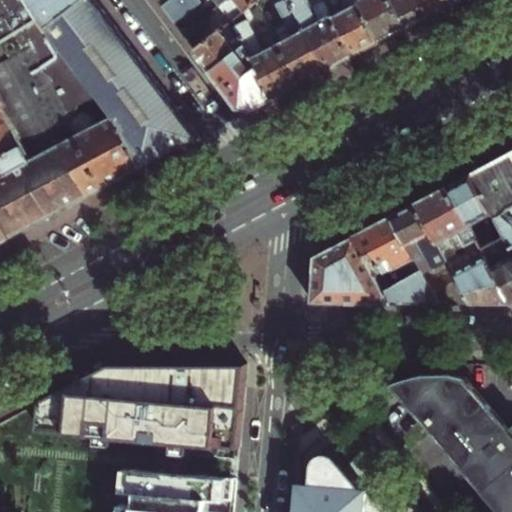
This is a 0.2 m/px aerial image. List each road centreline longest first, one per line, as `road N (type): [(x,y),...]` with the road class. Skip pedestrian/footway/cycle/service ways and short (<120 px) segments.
road 1 (secondary): [(511,44),(254,180)]
road 2 (secondary): [(272,212),(511,85)]
road 3 (secondary): [(254,180),(39,293)]
road 4 (secondary): [(58,323),(272,212)]
road 5 (residential): [(280,337),(511,337)]
road 6 (residential): [(58,323),(82,336),(280,337)]
road 7 (residential): [(124,0),(228,133),(254,180)]
road 8 (residential): [(264,511),(280,337)]
